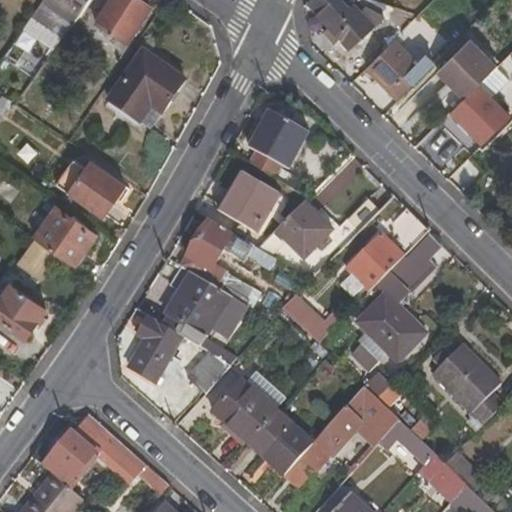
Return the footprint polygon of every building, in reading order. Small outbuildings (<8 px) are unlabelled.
[(49,0),(79,20),(83,16),(92,0),(49,0)] [(150,10),(134,0),(92,0),(83,16),(128,45),(150,10)] [(349,51),(373,29),(345,0),(313,0),(308,5),(329,28),(323,34),(333,46),(340,40),(349,51)] [(417,61),(395,39),(366,68),(398,101),(436,63),(426,53),(417,61)] [(438,72),(465,99),(497,66),(471,40),(438,72)] [(143,52),(110,101),(141,122),(152,106),(160,113),(163,114),(185,81),(143,52)] [(0,120),(12,100),(3,92),(0,97),(0,120)] [(44,119),(51,108),(28,92),(23,103),(44,119)] [(484,120),(464,100),(423,140),(434,151),(452,135),(461,143),(484,120)] [(160,113),(152,106),(141,122),(150,128),(160,113)] [(270,111),(250,147),(259,152),(280,165),(290,169),(302,149),(290,143),(298,128),(270,111)] [(280,165),(259,152),(251,163),(274,177),(280,165)] [(57,184),(104,216),(125,185),(92,162),(87,168),(74,160),(57,184)] [(222,211),(255,231),(276,193),(244,173),(222,211)] [(347,220),(359,232),(381,210),(368,198),(347,220)] [(332,231),(304,204),(278,231),(305,258),(332,231)] [(96,236),(56,208),(35,239),(75,266),(96,236)] [(359,305),(395,267),(429,232),(407,209),(347,269),(351,275),(340,286),(359,305)] [(245,262),(254,246),(209,220),(187,256),(212,271),(224,250),(245,262)] [(438,268),(428,258),(441,244),(429,232),(395,267),(404,276),(360,322),(399,362),(426,335),(399,308),(438,268)] [(176,300),(193,274),(181,267),(165,294),(176,300)] [(206,336),(213,324),(231,296),(220,289),(193,274),(176,300),(169,313),(206,336)] [(231,296),(240,302),(255,311),(264,295),(229,274),(220,289),(231,296)] [(0,319),(25,338),(47,308),(13,283),(0,302),(0,319)] [(213,324),(223,330),(240,302),(231,296),(213,324)] [(305,309),(294,298),(283,309),(294,320),(305,309)] [(334,330),(309,306),(305,309),(294,320),(320,344),(334,330)] [(207,396),(231,367),(150,317),(140,334),(145,339),(130,366),(156,383),(180,344),(203,360),(187,378),(207,396)] [(431,376),(483,428),(505,405),(493,393),(503,383),(463,344),(451,355),(444,349),(433,361),(439,367),(431,376)] [(393,388),(379,374),(365,387),(380,401),(393,388)] [(240,382),(215,411),(240,434),(267,404),(240,382)] [(315,442),(332,457),(355,431),(362,423),(382,442),(401,421),(380,401),(365,387),(315,442)] [(296,430),(267,404),(240,434),(270,461),(296,430)] [(131,487),(139,477),(161,496),(169,487),(129,451),(92,417),(77,434),(74,431),(43,465),(52,473),(74,491),(81,483),(77,479),(96,457),(131,487)] [(425,465),(435,453),(401,421),(382,442),(380,444),(388,452),(397,442),(424,467),(425,465)] [(375,450),(380,444),(382,442),(362,423),(355,431),(375,450)] [(312,444),(296,430),(270,461),(286,475),(312,444)] [(444,482),(446,481),(460,494),(468,486),(447,465),(435,453),(425,465),(444,482)] [(503,499),(457,455),(447,465),(468,486),(494,511),(505,511),(510,507),(503,499)] [(289,505),(311,481),(296,467),(273,492),(289,505)] [(74,491),(52,473),(19,511),(75,511),(85,500),(74,491)] [(478,511),(494,511),(468,486),(460,494),(478,511)] [(511,505),(511,488),(503,499),(510,507),(511,505)] [(370,511),(351,495),(335,511),(370,511)]
